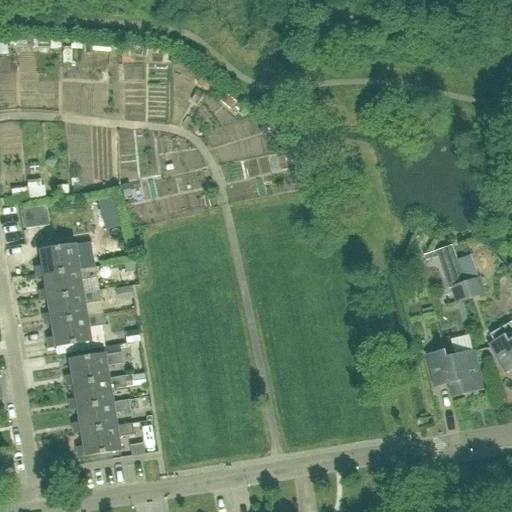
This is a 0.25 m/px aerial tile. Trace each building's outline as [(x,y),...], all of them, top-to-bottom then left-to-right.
[(50,180),(32,181),(33,200),(51,199),(50,180)] [(123,205),(121,192),(91,196),(93,209),(123,205)] [(36,278),(44,277),(79,271),(77,258),(92,255),(91,245),(75,247),(75,246),(40,252),(42,267),(35,269),(36,278)] [(83,295),(83,294),(81,282),(96,279),(95,268),(79,271),(44,277),(46,291),(39,292),(40,302),(48,301),(83,295)] [(464,284),(470,301),(486,295),(480,278),(464,284)] [(131,300),(129,287),(113,290),(116,303),(131,300)] [(87,319),(87,318),(85,305),(100,303),(98,292),(83,294),(83,295),(48,301),(50,315),(43,316),(44,326),(52,325),(87,319)] [(102,315),(87,318),(87,319),(52,325),(54,338),(46,340),(48,349),(55,348),(91,343),(89,329),(104,326),(102,315)] [(494,343),(489,346),(505,374),(511,370),(511,332),(508,326),(490,336),(494,343)] [(481,392),(472,353),(454,357),(453,351),(427,357),(434,388),(448,385),(452,399),(481,392)] [(66,388),(73,386),(109,381),(109,380),(107,367),(122,364),(120,354),(105,356),(105,355),(69,361),(72,376),(64,378),(66,388)] [(130,376),(109,380),(109,381),(73,386),(76,400),(68,401),(70,411),(77,410),(113,404),(113,403),(110,391),(143,385),(142,377),(130,378),(130,376)] [(135,400),(113,403),(113,404),(77,410),(79,424),(72,425),(74,435),(81,434),(117,428),(116,427),(114,414),(130,412),(130,415),(137,414),(135,400)] [(117,428),(81,434),(83,447),(76,449),(78,459),(85,457),(85,458),(120,452),(118,438),(134,436),(132,425),(116,427),(117,428)]
